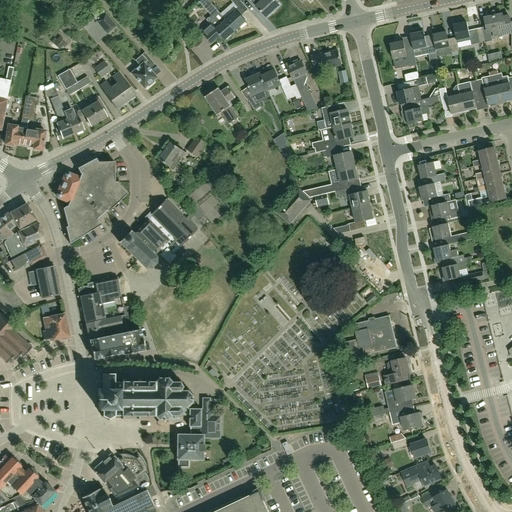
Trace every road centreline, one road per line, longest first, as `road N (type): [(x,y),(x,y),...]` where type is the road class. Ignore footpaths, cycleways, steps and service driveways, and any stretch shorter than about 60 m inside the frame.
road 1 (tertiary): [(494,511),(456,435),(426,314),(415,301),(387,153)]
road 2 (tertiary): [(112,132),(231,59),(357,20)]
road 3 (residential): [(222,391),(197,369),(173,363),(81,364)]
road 4 (residential): [(366,511),(337,450),(309,452),(269,471)]
road 5 (tertiary): [(387,153),(357,20)]
road 6 (residential): [(510,124),(387,153)]
road 7 (residential): [(107,236),(136,193),(135,171),(112,132)]
